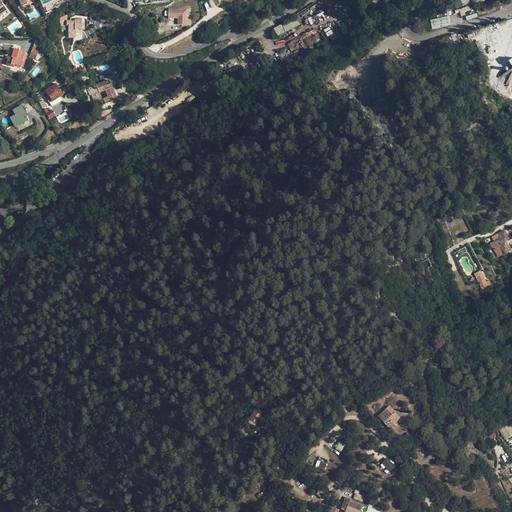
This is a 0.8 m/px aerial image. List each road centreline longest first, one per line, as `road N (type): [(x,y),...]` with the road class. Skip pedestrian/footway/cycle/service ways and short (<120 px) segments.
road 1 (residential): [(427,511),(430,496),(415,470),(350,417),(296,468),(299,491)]
road 2 (secondary): [(90,136),(239,42)]
road 3 (residential): [(97,0),(135,18),(152,54),(226,36),(239,42)]
road 4 (unclassified): [(0,237),(91,145),(90,136)]
